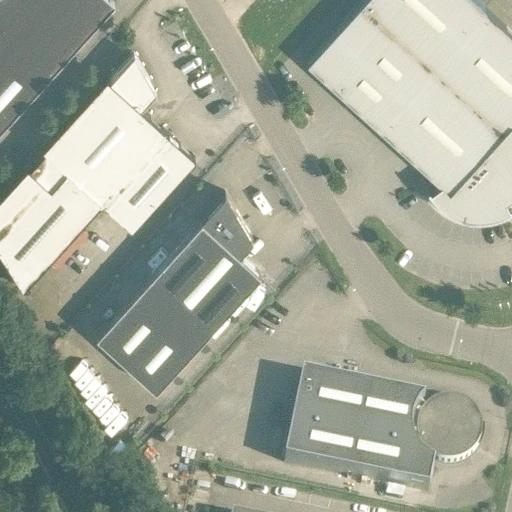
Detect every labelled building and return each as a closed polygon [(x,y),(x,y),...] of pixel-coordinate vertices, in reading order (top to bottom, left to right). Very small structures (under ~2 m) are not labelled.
[(0,0),(0,60),(54,0),(0,0)] [(0,129),(97,22),(114,3),(110,0),(54,0),(0,60),(0,129)] [(361,0),(306,61),(437,180),(429,189),(428,186),(427,188),(429,191),(432,194),(434,197),(437,200),(441,203),(444,205),(448,208),(451,209),(455,211),(459,212),(463,214),(468,214),(472,215),(476,215),(480,215),(484,215),(488,214),(493,213),(497,212),(501,211),(504,209),(508,207),(511,205),(511,203),(508,205),(505,198),(508,196),(511,193),(511,192),(511,121),(502,131),(431,66),(485,7),(477,0),(361,0)] [(511,120),(511,31),(485,7),(431,66),(502,131),(511,121),(511,120)] [(65,167),(100,199),(165,128),(140,106),(155,89),(133,52),(109,78),(106,75),(41,146),(44,148),(65,167)] [(195,155),(165,128),(100,199),(130,226),(195,155)] [(100,199),(65,167),(44,148),(29,165),(26,162),(0,191),(0,249),(22,285),(100,199)] [(224,190),(95,333),(154,386),(259,271),(238,252),(252,237),(224,190)] [(301,377),(301,381),(283,463),(428,493),(433,467),(429,465),(432,460),(434,461),(440,463),(443,463),(446,464),(448,464),(452,464),(453,464),(461,462),(463,461),(465,459),(467,458),(470,456),(472,455),(473,452),(475,450),(476,448),(478,445),(479,442),(480,439),(481,437),(481,434),(481,432),(480,427),(480,424),(479,422),(478,420),(477,416),(475,413),(473,411),(472,409),(469,406),(467,405),(464,403),(462,402),(459,401),(456,400),(453,399),(450,399),(447,399),(444,399),(441,400),(438,401),(436,401),(431,404),(427,407),(424,409),(420,406),(424,402),(301,377)]
